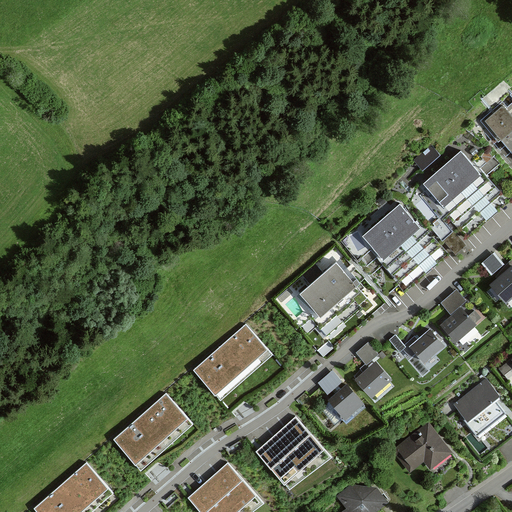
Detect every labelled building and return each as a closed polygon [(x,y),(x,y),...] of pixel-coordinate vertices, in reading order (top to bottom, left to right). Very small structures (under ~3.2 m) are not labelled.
[(511,98),(483,123),(511,156),(511,98)] [(464,154),(424,187),(462,233),(502,199),(464,154)] [(403,207),(363,240),(403,288),(443,255),(403,207)] [(482,259),(491,271),(505,261),(497,249),(482,259)] [(319,263),(324,268),(332,259),(328,254),(319,263)] [(511,260),(489,280),(507,300),(511,295),(511,260)] [(337,265),(297,298),(328,335),(368,302),(337,265)] [(452,311),(441,321),(457,338),(478,320),(462,303),(467,298),(457,287),(443,300),(452,311)] [(273,354),(247,324),(193,370),(219,400),(273,354)] [(429,325),(409,342),(425,361),(446,345),(429,325)] [(378,352),(368,340),(357,350),(367,361),(378,352)] [(511,376),(511,357),(499,366),(509,379),(511,376)] [(392,376),(376,358),(355,375),(371,394),(392,376)] [(342,379),(333,368),(318,380),(327,391),(342,379)] [(364,399),(347,380),(328,396),(345,416),(364,399)] [(484,380),(458,402),(480,428),(506,407),(484,380)] [(193,423),(166,392),(113,437),(140,469),(193,423)] [(296,414),(256,449),(283,480),(299,466),(302,469),(325,448),(296,414)] [(428,420),(393,448),(411,471),(423,461),(430,469),(453,450),(428,420)] [(234,511),(257,492),(229,459),(188,495),(203,511),(234,511)] [(91,511),(114,492),(87,461),(33,507),(37,511),(91,511)] [(346,507),(339,511),(384,511),(382,509),(390,503),(376,484),(351,483),(336,494),(346,507)]
